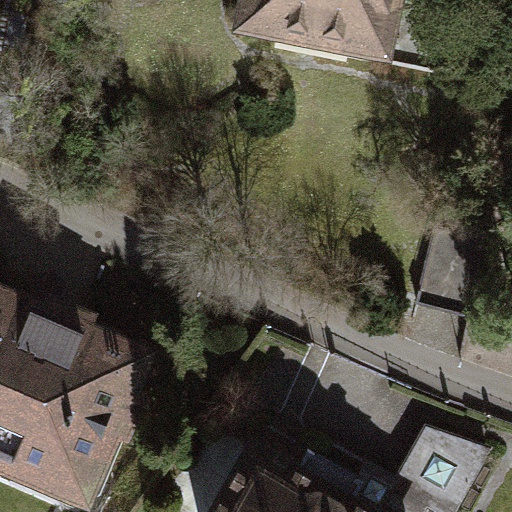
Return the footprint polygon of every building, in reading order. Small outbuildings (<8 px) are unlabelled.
[(247,0),(244,15),(277,21),(274,39),(343,53),(346,34),(382,41),(389,0),(247,0)] [(483,237),(431,224),(412,300),(465,313),(483,237)] [(44,306),(0,287),(0,435),(90,473),(111,423),(124,428),(140,391),(128,385),(144,348),(85,324),(91,311),(49,294),(44,306)] [(216,511),(421,511),(359,476),(267,423),(216,511)] [(368,461),(359,476),(421,511),(429,499),(450,511),(488,446),(426,427),(397,477),(368,461)]
